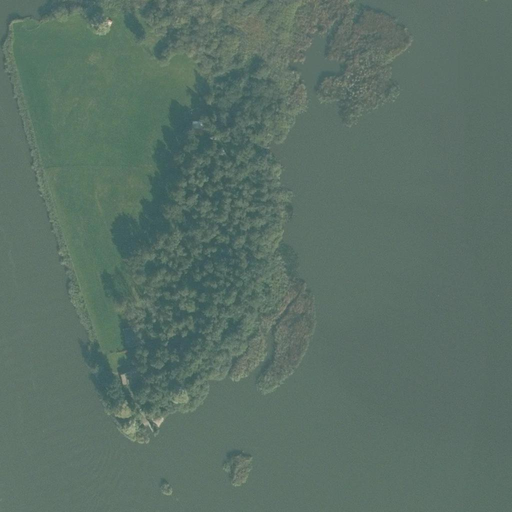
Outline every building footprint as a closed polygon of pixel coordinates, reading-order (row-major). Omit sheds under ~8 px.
[(166,35),(148,25),(142,36),(160,46),(166,35)] [(144,43),(142,48),(150,52),(153,47),(144,43)] [(196,141),(203,141),(203,122),(192,122),(193,134),(196,134),(196,141)] [(136,324),(122,328),(127,347),(140,343),(136,324)] [(131,368),(116,372),(120,387),(136,382),(131,368)]
